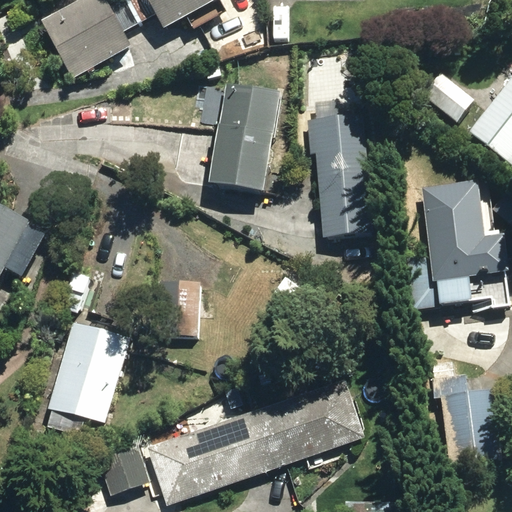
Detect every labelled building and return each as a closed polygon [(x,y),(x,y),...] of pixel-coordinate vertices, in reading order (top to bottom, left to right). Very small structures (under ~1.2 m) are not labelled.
[(136,31),(118,0),(113,0),(103,6),(99,0),(90,0),(39,28),(70,89),(127,57),(119,41),(136,31)] [(118,0),(136,31),(152,23),(160,39),(219,8),(214,0),(118,0)] [(421,101),(455,128),(473,105),(439,79),(421,101)] [(511,82),(467,138),(511,174),(511,173),(511,82)] [(205,195),(260,204),(278,101),(224,91),(205,195)] [(112,104),(115,115),(128,110),(124,100),(112,104)] [(314,162),(321,247),(370,243),(361,124),(306,129),(308,162),(314,162)] [(419,195),(430,292),(506,284),(502,246),(482,248),(476,190),(419,195)] [(13,215),(25,219),(32,201),(20,196),(13,215)] [(0,279),(26,233),(0,217),(0,279)] [(159,342),(197,342),(198,288),(161,287),(159,342)] [(45,420),(101,436),(127,349),(70,333),(45,420)] [(438,404),(447,476),(499,469),(490,398),(466,401),(463,382),(429,386),(431,406),(438,404)] [(145,455),(164,511),(171,511),(363,448),(342,388),(245,421),(240,407),(227,411),(232,425),(145,455)] [(97,463),(110,503),(147,491),(134,451),(97,463)]
